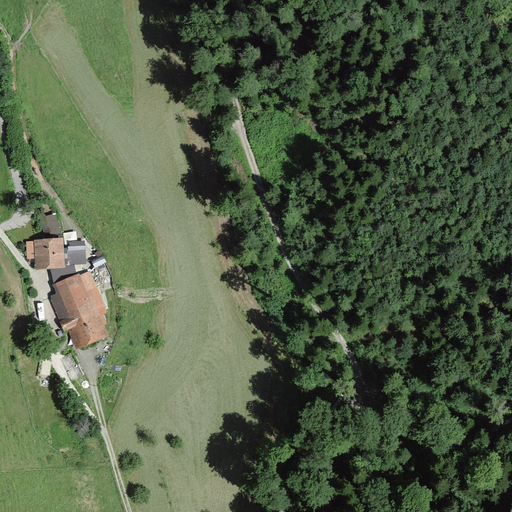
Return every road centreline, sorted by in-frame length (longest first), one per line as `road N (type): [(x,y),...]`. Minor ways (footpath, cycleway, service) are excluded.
road 1 (track): [(296,511),(304,471),(357,383),(348,349),(295,274),(203,0)]
road 2 (track): [(344,408),(475,437),(511,416)]
road 3 (track): [(90,366),(129,511)]
road 4 (track): [(103,431),(47,345),(49,308)]
